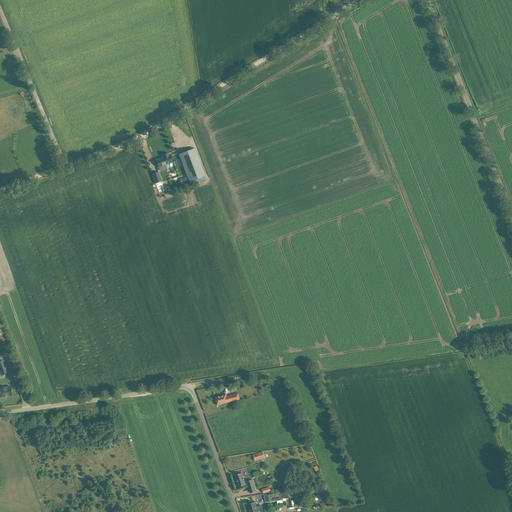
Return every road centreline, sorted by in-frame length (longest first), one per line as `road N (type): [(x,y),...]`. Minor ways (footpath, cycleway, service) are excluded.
road 1 (unclassified): [(0,190),(126,142),(356,0)]
road 2 (unclassified): [(238,511),(184,386),(0,412)]
road 3 (unclassified): [(511,206),(431,0)]
road 4 (track): [(0,11),(62,166)]
